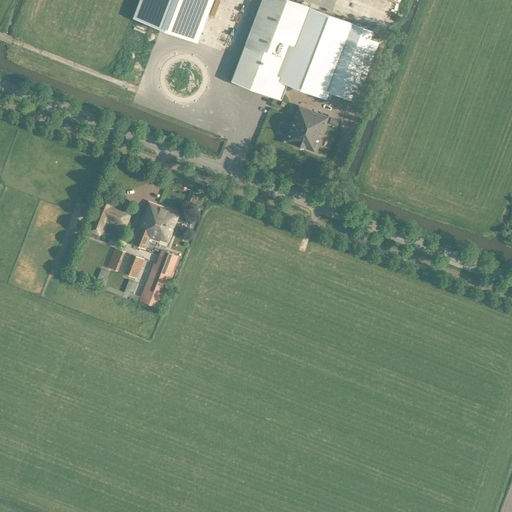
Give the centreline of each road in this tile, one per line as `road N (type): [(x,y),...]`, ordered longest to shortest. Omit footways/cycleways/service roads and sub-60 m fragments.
road 1 (tertiary): [(511,281),(0,87)]
road 2 (unknown): [(222,172),(236,139),(218,60),(230,0)]
